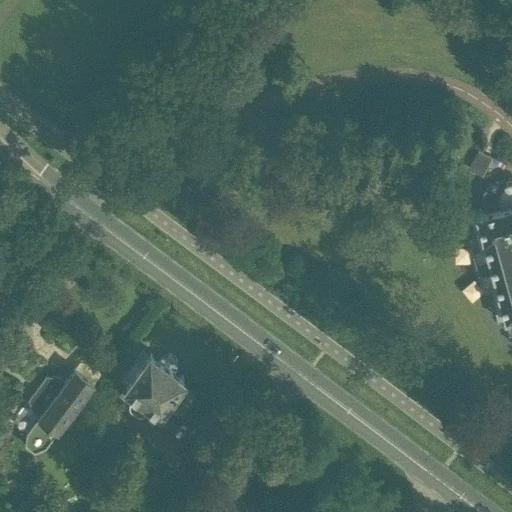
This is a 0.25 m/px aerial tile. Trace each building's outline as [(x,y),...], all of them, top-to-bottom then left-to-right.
[(123,113),(137,103),(133,97),(119,107),(123,113)] [(478,148),(468,166),(483,173),(492,156),(478,148)] [(511,179),(485,187),(482,193),(486,208),(479,210),(478,209),(475,210),(476,213),(477,213),(483,233),(482,234),(482,237),(483,237),(498,288),(497,288),(498,291),(504,311),(503,312),(504,315),(505,315),(509,330),(511,328),(511,179)] [(121,378),(127,383),(120,392),(129,399),(129,401),(129,403),(129,404),(130,405),(131,407),(136,410),(138,411),(140,411),(141,411),(143,410),(144,410),(153,417),(162,404),(177,414),(182,413),(195,396),(194,391),(180,380),(182,378),(184,376),(182,375),(181,375),(173,369),(180,360),(166,349),(159,359),(151,353),(151,352),(149,351),(149,352),(144,348),(121,378)] [(94,381),(75,367),(64,381),(58,376),(46,375),(29,399),(33,410),(40,414),(39,415),(39,416),(27,432),(26,443),(35,450),(46,446),(58,429),(58,430),(94,381)]
